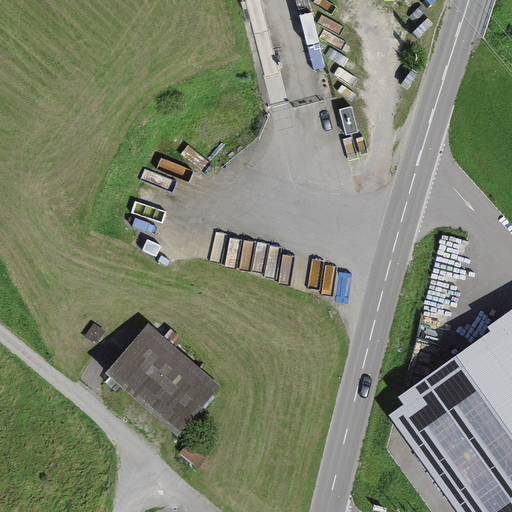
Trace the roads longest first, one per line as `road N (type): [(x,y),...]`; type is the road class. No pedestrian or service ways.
road 1 (tertiary): [(329,511),(428,129),(470,0)]
road 2 (track): [(210,511),(0,329)]
road 3 (track): [(403,221),(224,187)]
